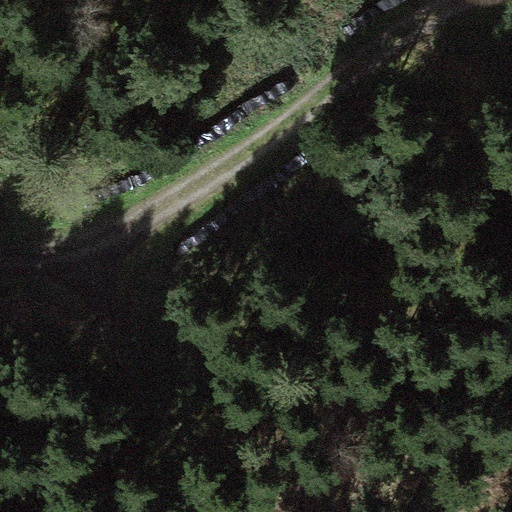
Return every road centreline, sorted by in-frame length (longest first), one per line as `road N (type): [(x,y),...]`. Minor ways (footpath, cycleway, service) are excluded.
road 1 (track): [(453,0),(122,229),(96,271)]
road 2 (track): [(237,511),(173,430),(96,271)]
